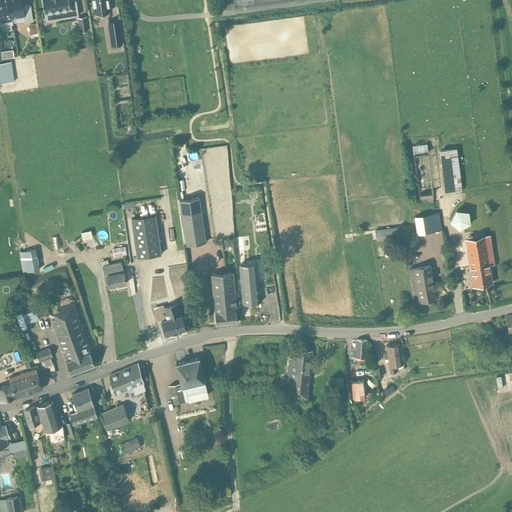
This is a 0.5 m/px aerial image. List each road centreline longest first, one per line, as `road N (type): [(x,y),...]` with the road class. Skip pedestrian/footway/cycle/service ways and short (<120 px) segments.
road 1 (tertiary): [(0,407),(203,337),(405,332),(511,308)]
road 2 (unknown): [(112,369),(86,251)]
